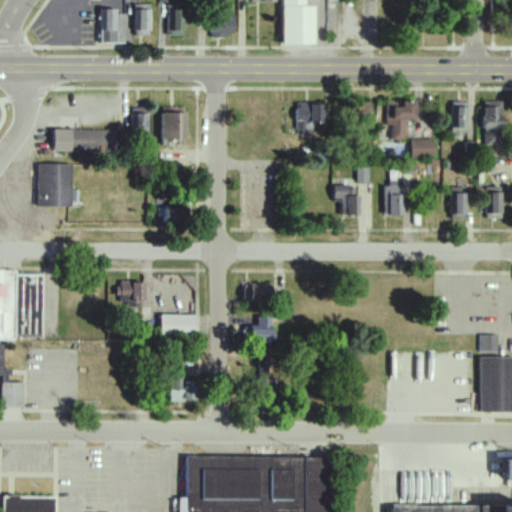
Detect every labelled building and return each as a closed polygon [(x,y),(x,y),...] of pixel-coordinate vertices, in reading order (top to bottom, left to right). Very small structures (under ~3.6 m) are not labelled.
[(280,0),(281,46),(313,46),(313,7),(304,7),(303,0),(280,0)] [(149,5),(132,5),(131,36),(148,36),(149,5)] [(233,13),(226,14),(226,5),(209,5),(210,37),(233,36),(233,13)] [(123,44),(123,12),(98,11),(98,43),(123,44)] [(184,11),(166,11),(165,36),(183,37),(184,11)] [(414,120),(414,102),(398,101),(398,102),(385,101),(385,125),(390,125),(390,140),(405,140),(405,120),(414,120)] [(483,146),(501,146),(500,101),(482,101),(483,146)] [(450,134),(466,135),(467,102),(451,102),(450,134)] [(295,103),(294,131),(309,131),(309,123),(323,123),(324,104),(295,103)] [(160,140),(184,140),(184,107),(159,107),(160,140)] [(146,141),(147,108),(130,108),(129,141),(146,141)] [(41,129),(40,157),(117,159),(115,132),(41,129)] [(433,139),(410,140),(410,158),(434,158),(433,139)] [(27,165),(27,211),(61,211),(62,167),(27,165)] [(368,184),(368,168),(356,168),(355,184),(368,184)] [(382,187),(383,216),(402,215),(401,172),(388,172),(389,186),(382,187)] [(356,215),(357,186),(333,186),(332,201),(340,201),(340,215),(356,215)] [(501,187),(485,188),(486,219),(501,218),(501,187)] [(449,214),(466,214),(465,193),(449,193),(449,214)] [(185,205),(163,206),(164,224),(186,223),(185,205)] [(0,268),(6,268),(36,272),(35,353),(0,354),(0,268)] [(116,302),(126,302),(126,307),(141,308),(142,282),(117,281),(116,302)] [(245,307),(269,307),(269,283),(245,283),(245,307)] [(194,315),(160,315),(159,336),(194,336),(194,315)] [(271,317),(257,317),(256,326),(250,326),(250,341),(270,342),(271,317)] [(477,351),(495,352),(495,335),(478,335),(477,351)] [(0,407),(22,408),(22,383),(8,383),(8,369),(1,369),(1,345),(0,344),(0,407)] [(511,412),(511,357),(478,357),(477,412),(511,412)] [(267,375),(268,359),(257,359),(256,374),(267,375)] [(168,373),(168,401),(197,402),(198,374),(168,373)] [(329,511),(330,458),(301,457),(301,484),(286,484),(286,470),(266,470),(266,476),(256,476),(256,470),(228,470),(228,457),(184,456),(184,498),(177,498),(176,511),(329,511)] [(42,511),(40,495),(3,499),(0,511),(42,511)]
